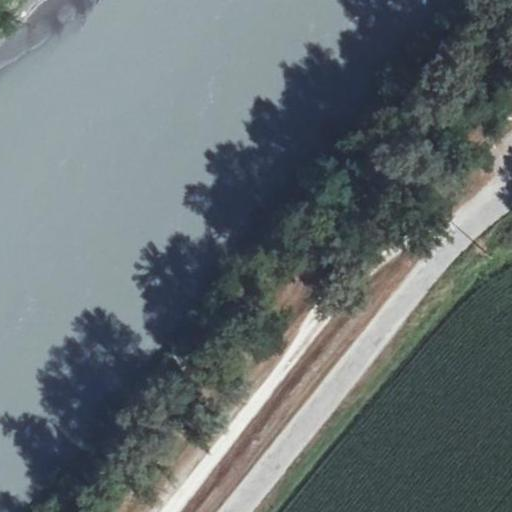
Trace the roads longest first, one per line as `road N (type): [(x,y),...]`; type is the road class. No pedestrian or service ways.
road 1 (track): [(161,511),(289,356),(321,288),(470,166),(511,150)]
road 2 (tertiary): [(234,511),(511,181)]
